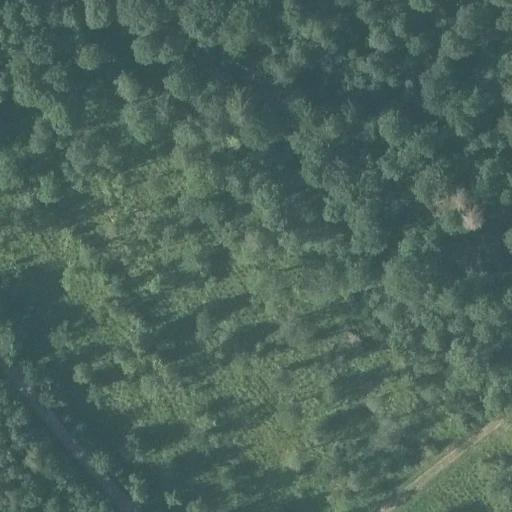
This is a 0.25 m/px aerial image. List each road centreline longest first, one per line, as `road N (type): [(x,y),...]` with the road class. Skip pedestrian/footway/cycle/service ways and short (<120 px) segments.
road 1 (track): [(132,511),(0,359)]
road 2 (track): [(384,511),(511,410)]
